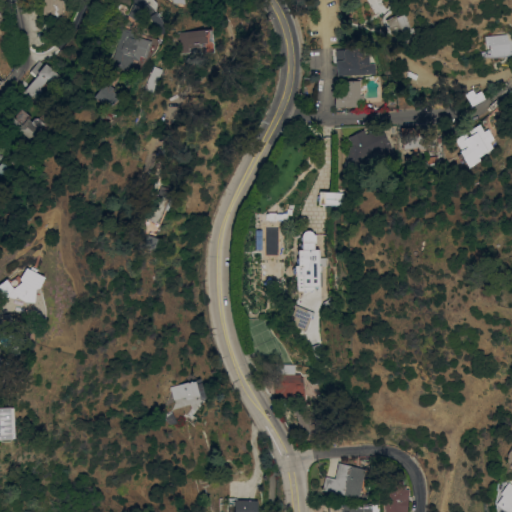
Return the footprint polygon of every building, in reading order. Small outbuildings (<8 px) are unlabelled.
[(46,16),(46,14),(41,14),(42,0),(61,0),(60,18),(46,16)] [(415,35),(403,39),(403,37),(402,33),(390,37),(384,18),(404,12),(410,28),(412,27),(415,35)] [(118,27),(129,30),(128,35),(141,39),(139,44),(145,46),(142,54),(137,52),(134,60),(128,58),(124,68),(108,62),(118,27)] [(200,29),(200,30),(207,29),(210,52),(201,53),(200,46),(184,48),(185,51),(175,53),(173,32),(200,29)] [(489,54),(489,51),(488,44),(485,45),(484,36),(506,34),(508,50),(507,52),(505,53),(491,55),(489,54)] [(363,47),(364,55),(368,55),(369,63),(374,63),(375,73),(336,76),(335,61),(343,60),(343,58),(335,59),(334,50),(363,47)] [(35,77),(29,71),(38,60),(43,64),(44,63),(61,77),(53,87),(45,81),(39,88),(42,91),(35,98),(32,95),(29,98),(22,92),(35,77)] [(158,69),(153,83),(144,79),(150,66),(158,69)] [(333,91),(342,90),(342,81),(359,80),(359,94),(362,94),(363,106),(334,107),(333,91)] [(100,83),(104,86),(105,85),(110,89),(109,90),(113,93),(111,96),(114,99),(103,108),(90,96),(100,83)] [(472,89),(474,93),(480,90),(484,97),(469,105),(464,93),(472,89)] [(18,111),(20,108),(30,117),(28,119),(30,121),(32,118),(37,117),(43,123),(39,128),(29,139),(17,129),(18,127),(10,121),(18,111)] [(479,123),(483,131),(488,128),(494,139),(489,142),(493,149),(479,157),(480,160),(468,167),(465,161),(461,163),(457,155),(460,153),(459,150),(460,150),(453,138),(479,123)] [(350,143),(347,137),(362,129),(365,134),(380,127),(393,152),(384,157),(379,148),(363,156),(356,175),(341,170),(350,143)] [(420,127),(420,132),(430,132),(430,137),(435,137),(435,149),(425,149),(426,150),(415,151),(415,148),(402,149),(402,140),(400,140),(400,127),(420,127)] [(437,156),(437,163),(427,164),(426,157),(437,156)] [(153,250),(149,248),(136,243),(154,193),(156,194),(158,191),(170,198),(162,217),(160,216),(157,223),(159,223),(156,231),(159,233),(153,248),(153,250)] [(336,205),(318,204),(318,191),(336,192),(343,192),(343,205),(336,205)] [(267,214),(267,213),(275,213),(275,214),(281,214),(281,213),(287,213),(286,219),(275,219),(275,221),(267,220),(267,219),(265,219),(265,214),(267,214)] [(295,265),(295,257),(297,257),(297,253),(296,253),(296,251),(297,251),(297,249),(301,249),(301,248),(299,248),(299,244),(301,244),(301,240),(299,240),(299,236),(301,236),(301,235),(302,232),(305,230),(307,230),(310,231),(312,232),(313,234),(315,234),(315,242),(313,242),(314,249),(318,249),(319,265),(320,265),(321,272),(319,272),(319,287),(312,287),(312,290),(296,291),(296,276),(294,276),(293,265),(295,265)] [(28,269),(29,266),(35,270),(34,272),(43,277),(38,288),(34,289),(33,302),(23,301),(15,296),(13,298),(8,297),(6,294),(0,297),(0,282),(5,279),(11,288),(20,282),(18,279),(25,267),(28,269)] [(294,307),(293,306),(294,304),(313,313),(312,315),(311,315),(304,331),(291,326),(293,320),(289,318),(294,307)] [(12,337),(21,339),(16,357),(8,355),(12,337)] [(289,368),(289,374),(299,374),(299,395),(274,395),(273,374),(275,374),(275,368),(289,368)] [(186,404),(176,406),(176,404),(174,398),(172,399),(169,386),(198,378),(204,398),(186,404)] [(0,406),(7,406),(8,422),(9,422),(10,439),(0,439),(0,406)] [(306,408),(319,437),(307,442),(295,413),(306,408)] [(324,476),(333,478),(337,462),(365,469),(357,499),(320,489),(324,476)] [(385,473),(401,477),(403,483),(403,484),(405,485),(405,489),(408,489),(406,511),(383,511),(380,497),(385,473)] [(511,486),(511,511),(510,511),(503,511),(493,504),(500,495),(498,493),(506,482),(511,486)] [(233,511),(234,499),(256,500),(255,511),(233,511)] [(340,503),(340,505),(357,504),(357,506),(361,506),(361,504),(378,503),(378,511),(327,511),(327,504),(340,503)]
